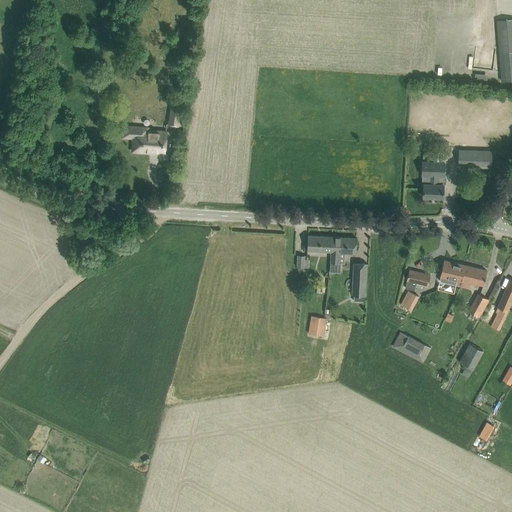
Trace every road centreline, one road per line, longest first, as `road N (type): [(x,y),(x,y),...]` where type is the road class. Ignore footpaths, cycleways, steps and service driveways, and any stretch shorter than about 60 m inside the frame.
road 1 (unclassified): [(488,225),(61,201),(0,175)]
road 2 (track): [(0,360),(81,271),(169,207)]
